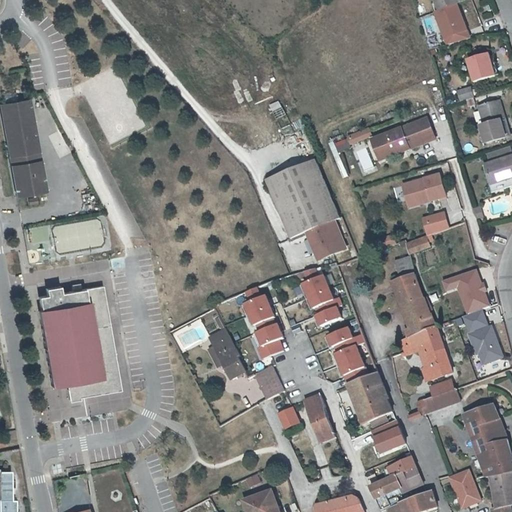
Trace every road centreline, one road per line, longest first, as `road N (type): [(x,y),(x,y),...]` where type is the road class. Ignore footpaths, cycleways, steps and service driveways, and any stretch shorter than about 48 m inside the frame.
road 1 (unknown): [(11,7),(39,37),(65,119),(128,241)]
road 2 (residential): [(44,511),(0,251)]
road 3 (residential): [(290,344),(308,382),(326,386),(359,479)]
road 4 (residential): [(446,511),(385,372)]
road 5 (residential): [(359,479),(311,491),(300,485),(267,407)]
road 6 (residential): [(452,159),(478,246),(507,263)]
